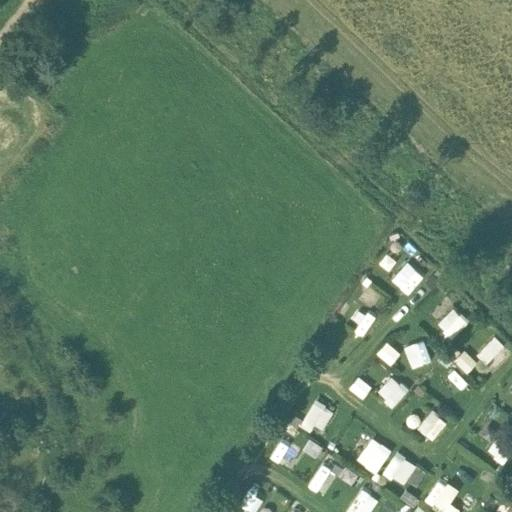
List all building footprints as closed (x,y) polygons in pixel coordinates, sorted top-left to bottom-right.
[(409,292),(425,274),(407,259),(391,277),(409,292)] [(457,305),(437,317),(448,335),(468,323),(457,305)] [(494,333),(476,352),(485,360),(503,342),(494,333)] [(376,351),(390,362),(400,350),(386,339),(376,351)] [(418,339),(400,361),(418,376),(436,354),(418,339)] [(492,366),(511,354),(506,346),(487,357),(492,366)] [(468,370),(476,358),(462,348),(453,359),(468,370)] [(461,388),(467,382),(452,365),(445,371),(461,388)] [(376,389),(392,404),(408,388),(392,373),(376,389)] [(363,395),(370,382),(356,374),(348,387),(363,395)] [(301,416),(318,431),(335,412),(317,397),(301,416)] [(432,407),(416,425),(431,439),(447,421),(432,407)] [(373,434),(356,455),(373,470),(391,449),(373,434)] [(318,456),(324,444),(308,437),(303,448),(318,456)] [(280,438),(269,455),(286,466),(298,449),(280,438)] [(503,459),(510,448),(495,439),(488,449),(503,459)] [(383,470),(414,488),(426,468),(395,450),(383,470)] [(323,461),(308,480),(324,493),(339,474),(323,461)] [(450,501),(458,486),(439,475),(423,500),(442,511),(455,511),(459,506),(450,501)] [(347,507),(352,511),(368,511),(379,497),(363,485),(347,507)] [(505,511),(511,511),(511,492),(500,508),(505,511)]
